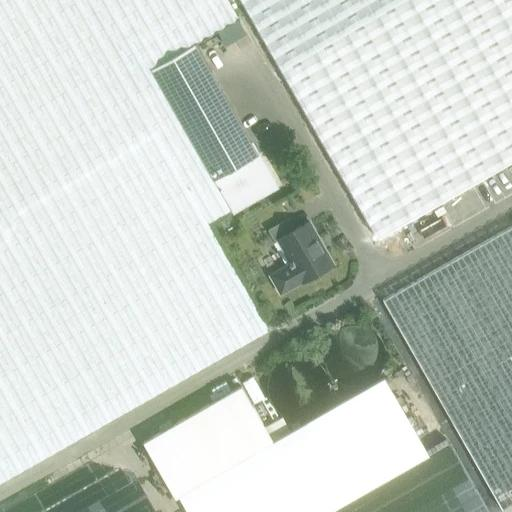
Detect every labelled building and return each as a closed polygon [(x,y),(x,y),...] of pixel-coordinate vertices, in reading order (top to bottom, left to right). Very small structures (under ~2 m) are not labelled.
[(230,210),(213,181),(150,71),(195,44),(238,18),(228,0),(0,0),(0,483),(269,329),(208,222),(230,210)] [(511,0),(241,0),(377,238),(511,160),(511,0)] [(195,44),(150,71),(213,181),(257,155),(195,44)] [(287,219),(268,231),(274,242),(277,240),(291,264),(270,276),(280,294),(301,282),(302,283),(333,265),(308,222),(294,231),(287,219)] [(503,511),(511,507),(511,226),(380,301),(499,511),(503,511)] [(253,377),(242,383),(254,404),(265,398),(253,377)] [(241,386),(143,443),(175,498),(178,497),(187,511),(326,511),(354,496),(427,454),(384,378),(310,421),(273,442),(272,439),(282,433),(275,421),(265,427),(241,386)]
